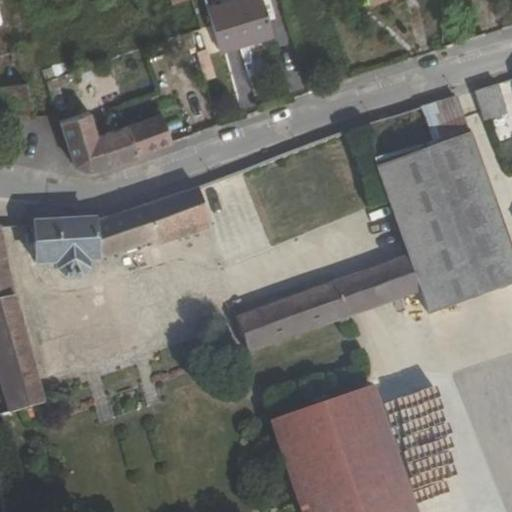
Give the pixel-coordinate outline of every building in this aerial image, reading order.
[(265,31),(255,0),(223,0),(205,5),(216,46),(265,31)] [(206,49),(194,52),(203,80),(215,77),(206,49)] [(21,79),(0,86),(0,107),(31,113),(21,79)] [(493,86),(480,90),(488,113),(500,109),(493,86)] [(132,151),(123,122),(93,131),(85,106),(56,115),(72,161),(85,167),(132,151)] [(511,284),(511,257),(471,125),(375,160),(409,259),(420,293),(428,315),(511,284)] [(209,222),(197,182),(147,199),(158,237),(209,222)] [(38,220),(38,257),(62,254),(63,258),(65,261),(67,263),(70,264),(74,264),(77,263),(80,261),(81,258),(82,255),(82,252),(102,249),(102,254),(158,237),(147,199),(101,215),(38,220)] [(0,222),(0,291),(14,289),(7,257),(0,223),(0,222)] [(420,293),(409,259),(364,274),(376,308),(420,293)] [(376,308),(364,274),(333,285),(345,319),(376,308)] [(333,285),(236,317),(249,351),(345,319),(333,285)] [(28,402),(42,397),(14,289),(0,291),(0,385),(5,408),(28,402)] [(309,511),(417,511),(371,387),(276,423),(309,511)] [(12,432),(35,424),(28,402),(5,408),(12,432)]
